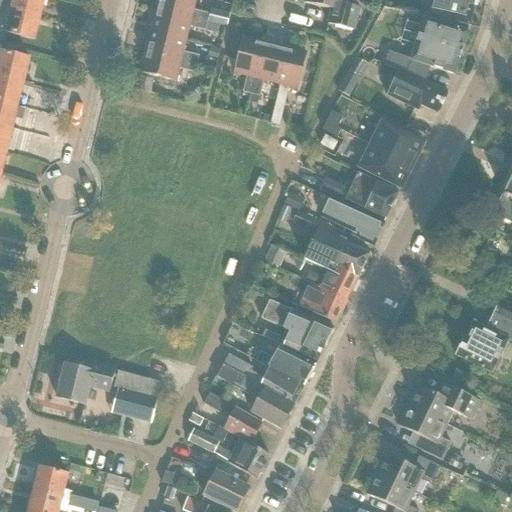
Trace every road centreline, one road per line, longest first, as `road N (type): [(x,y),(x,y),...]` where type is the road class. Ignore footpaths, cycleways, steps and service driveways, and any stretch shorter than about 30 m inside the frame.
road 1 (unclassified): [(289,511),(337,412),(345,345),(479,81),(506,0)]
road 2 (residential): [(7,419),(115,0)]
road 3 (residential): [(287,169),(161,462)]
road 4 (residential): [(161,462),(7,419)]
